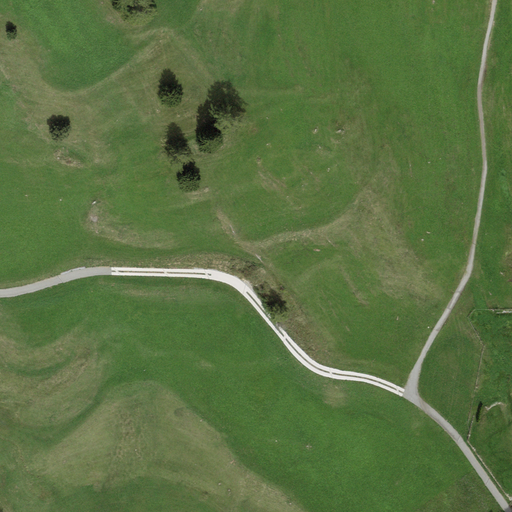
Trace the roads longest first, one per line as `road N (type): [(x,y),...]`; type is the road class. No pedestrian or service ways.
road 1 (track): [(407,394),(318,369),(231,281),(130,269),(0,294)]
road 2 (track): [(407,394),(468,272),(485,166),(478,90),(493,0)]
road 3 (track): [(508,511),(452,433),(407,394)]
